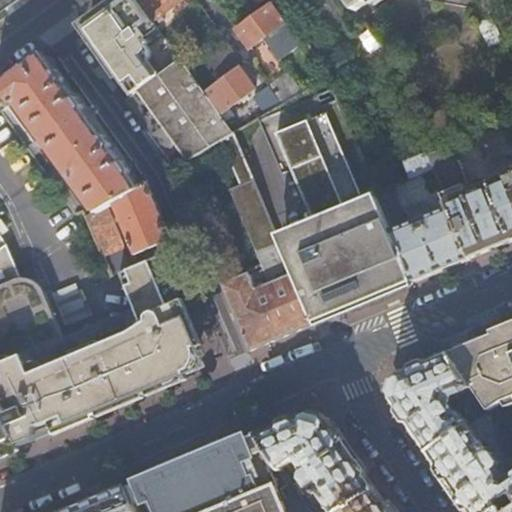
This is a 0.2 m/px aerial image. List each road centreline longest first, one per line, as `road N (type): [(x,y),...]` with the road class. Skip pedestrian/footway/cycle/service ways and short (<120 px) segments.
road 1 (residential): [(251,393),(160,178),(48,19)]
road 2 (primary): [(251,393),(0,499)]
road 3 (primary): [(511,283),(325,362)]
road 4 (residential): [(325,362),(428,511)]
